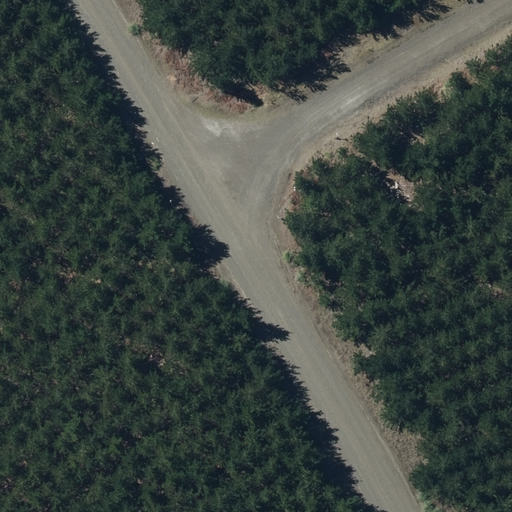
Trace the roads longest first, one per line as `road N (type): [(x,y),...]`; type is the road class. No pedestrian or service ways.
road 1 (track): [(97,0),(384,511)]
road 2 (track): [(208,192),(511,1)]
